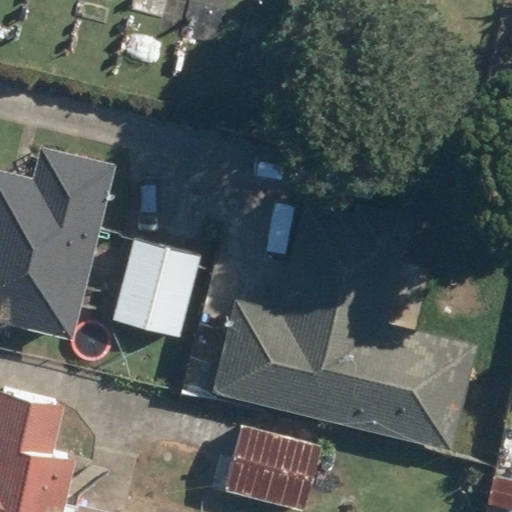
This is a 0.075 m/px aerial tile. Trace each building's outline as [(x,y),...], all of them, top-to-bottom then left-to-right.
[(122,153),(54,138),(46,173),(0,163),(0,309),(84,328),(122,153)] [(288,295),(232,284),(213,376),(458,425),(476,333),(400,318),(420,218),(307,196),(288,295)] [(215,243),(137,223),(116,307),(194,327),(215,243)] [(0,511),(170,511),(171,510),(78,490),(88,440),(67,436),(77,388),(10,374),(0,420),(0,511)] [(335,434),(247,413),(230,483),(318,504),(335,434)]
